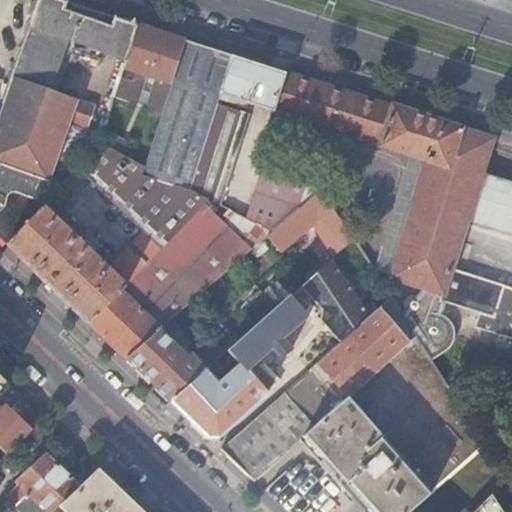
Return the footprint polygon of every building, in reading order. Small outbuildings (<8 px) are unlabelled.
[(0,237),(7,244),(37,213),(23,200),(25,196),(42,202),(56,162),(74,168),(87,130),(70,123),(70,121),(86,126),(94,105),(50,90),(68,42),(126,61),(137,25),(62,0),(40,0),(0,112),(0,237)] [(185,40),(137,25),(126,61),(123,68),(171,83),(172,79),(185,40)] [(232,55),(185,40),(172,79),(219,94),(232,55)] [(283,72),(232,55),(219,94),(272,111),(283,72)] [(392,107),(283,72),(272,111),(412,156),(425,160),(413,201),(415,201),(394,276),(443,292),(441,299),(480,312),(475,326),(511,337),(511,287),(453,268),(468,218),(470,219),(471,217),(511,230),(511,183),(484,174),(485,173),(482,172),(493,137),(392,105),(392,107)] [(143,232),(161,249),(165,245),(205,205),(210,200),(188,188),(217,103),(219,94),(172,79),(171,83),(144,166),(102,144),(78,169),(143,232)] [(129,85),(119,82),(114,97),(124,100),(129,85)] [(249,113),(217,103),(188,188),(210,200),(220,205),(249,113)] [(324,176),(258,155),(253,169),(260,171),(320,190),(324,176)] [(425,160),(412,156),(378,271),(394,276),(415,201),(413,201),(425,160)] [(320,190),(260,171),(254,190),(301,206),(316,193),(320,190)] [(301,206),(254,190),(246,218),(271,232),(276,227),(283,222),(301,206)] [(353,239),(320,190),(316,193),(301,206),(283,222),(276,227),(271,232),(273,232),(271,234),(284,248),(317,219),(339,252),(353,239)] [(37,213),(7,244),(89,323),(161,249),(143,232),(110,268),(94,253),(100,246),(90,236),(83,242),(44,205),(37,213)] [(161,249),(89,323),(127,360),(172,320),(227,271),(228,272),(240,261),(252,251),(205,205),(165,245),(161,249)] [(324,265),(301,286),(322,309),(322,321),(341,343),(351,334),(364,323),(370,317),(324,265)] [(208,370),(172,403),(209,438),(219,438),(276,387),(262,373),(251,368),(272,349),(283,360),(293,352),(282,340),(308,317),(290,296),(241,340),(218,361),(224,367),(235,357),(240,363),(219,382),(208,370)] [(407,319),(393,297),(370,317),(364,323),(351,334),(341,343),(319,363),(349,396),(417,335),(407,319)] [(434,327),(407,319),(417,335),(427,349),(434,327)] [(172,320),(127,360),(172,403),(208,370),(218,361),(241,340),(233,331),(208,353),(206,351),(197,359),(191,352),(187,356),(185,354),(194,344),(180,331),(182,329),(172,320)] [(411,511),(488,444),(427,349),(417,335),(349,396),(316,426),(300,440),(321,462),(317,465),(361,511),(366,511),(367,511),(411,511)] [(254,480),(300,440),(316,426),(286,393),(222,450),(254,480)] [(6,405),(0,411),(0,447),(7,455),(32,430),(6,405)] [(54,511),(59,507),(80,487),(63,471),(74,460),(63,450),(52,461),(45,454),(14,487),(18,491),(9,500),(22,511),(54,511)] [(142,511),(98,470),(80,487),(59,507),(64,511),(142,511)] [(505,511),(492,492),(474,511),(505,511)]
